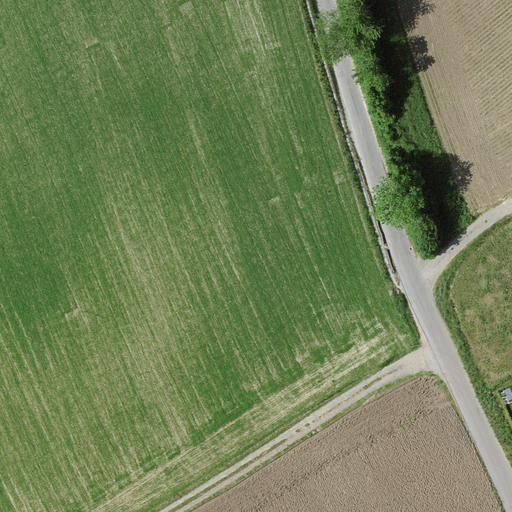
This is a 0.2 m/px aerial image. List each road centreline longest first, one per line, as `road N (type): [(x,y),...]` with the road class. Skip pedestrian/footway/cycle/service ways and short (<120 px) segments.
road 1 (tertiary): [(325,0),(389,218),(511,499)]
road 2 (track): [(444,350),(176,511)]
road 3 (track): [(411,275),(511,204)]
